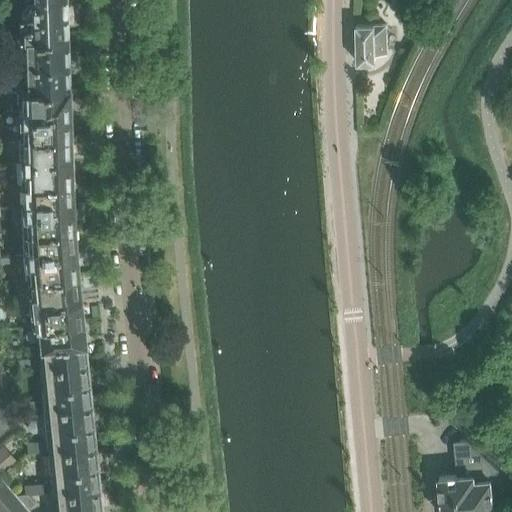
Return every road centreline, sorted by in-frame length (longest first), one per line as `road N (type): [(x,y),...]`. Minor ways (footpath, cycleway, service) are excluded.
road 1 (residential): [(158,511),(118,0)]
road 2 (residential): [(370,511),(333,0)]
